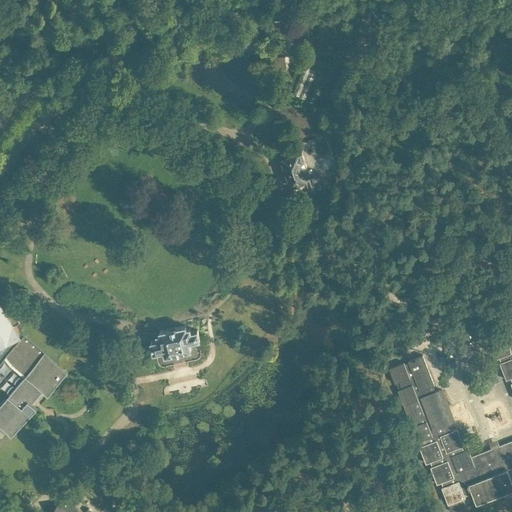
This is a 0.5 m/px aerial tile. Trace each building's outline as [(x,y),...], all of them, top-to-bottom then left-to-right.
[(305,65),(294,92),(306,97),(317,69),(305,65)] [(283,137),(283,121),(274,121),(274,137),(283,137)] [(311,178),(302,153),(299,143),(289,146),(291,149),(284,152),(286,158),(282,159),(291,185),(304,181),(307,190),(315,187),(311,178)] [(0,342),(20,331),(14,322),(21,318),(6,292),(0,294),(0,342)] [(471,317),(474,326),(484,322),(480,313),(471,317)] [(153,352),(155,352),(164,350),(165,355),(166,355),(169,356),(173,355),(175,353),(181,352),(184,353),(188,352),(190,350),(191,349),(189,341),(200,339),(198,329),(191,331),(190,327),(186,328),(186,325),(160,331),(160,333),(157,334),(157,339),(151,341),(153,352)] [(388,329),(391,338),(400,335),(396,326),(388,329)] [(442,389),(436,391),(423,355),(407,361),(408,363),(404,364),(403,362),(390,368),(396,384),(397,384),(399,390),(398,390),(403,404),(409,419),(411,419),(414,425),(412,426),(418,441),(419,441),(421,445),(420,446),(426,463),(430,461),(432,466),(431,466),(437,483),(442,481),(443,486),(442,487),(448,503),(451,509),(465,503),(463,498),(465,497),(464,495),(472,492),(476,503),(511,489),(511,481),(507,469),(511,466),(511,336),(511,334),(508,327),(499,331),(498,327),(479,334),(483,346),(489,343),(495,359),(499,357),(501,362),(500,362),(506,379),(511,377),(511,380),(511,382),(511,383),(511,385),(511,440),(471,456),(468,449),(464,450),(462,446),(464,445),(457,428),(453,430),(450,422),(454,420),(442,389)] [(25,375),(0,404),(0,428),(11,438),(37,409),(31,404),(43,391),(48,395),(68,372),(24,335),(5,358),(25,375)] [(64,496),(51,511),(93,511),(89,508),(85,511),(83,511),(72,502),(64,496)] [(413,511),(410,503),(388,511),(413,511)]
